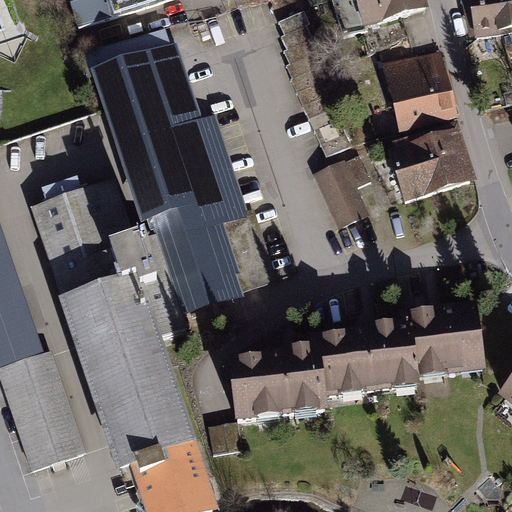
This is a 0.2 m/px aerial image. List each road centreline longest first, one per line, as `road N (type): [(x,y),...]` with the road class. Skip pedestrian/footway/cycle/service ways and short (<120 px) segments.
road 1 (unclassified): [(506,236),(321,286),(231,54)]
road 2 (residential): [(506,236),(438,0)]
